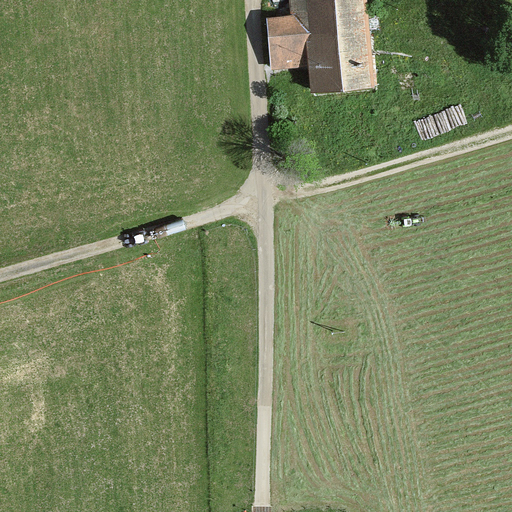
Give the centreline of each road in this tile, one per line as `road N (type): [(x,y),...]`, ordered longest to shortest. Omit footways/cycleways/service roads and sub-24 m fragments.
road 1 (track): [(511,123),(0,271)]
road 2 (track): [(259,511),(256,0)]
